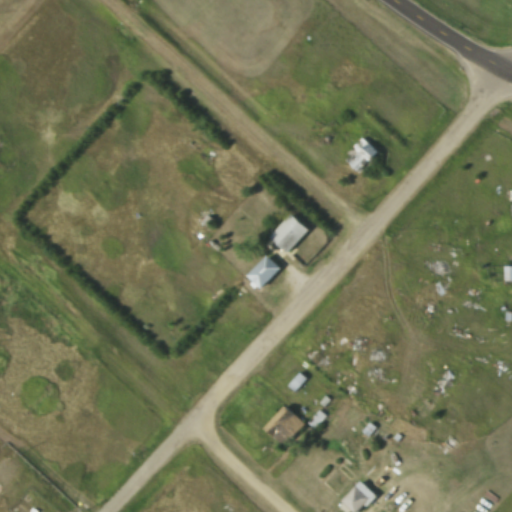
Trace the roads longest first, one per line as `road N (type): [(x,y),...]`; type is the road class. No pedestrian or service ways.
road 1 (residential): [(121,511),(511,82)]
road 2 (residential): [(0,246),(286,511)]
road 3 (residential): [(369,240),(106,0)]
road 4 (secondary): [(384,0),(511,78)]
